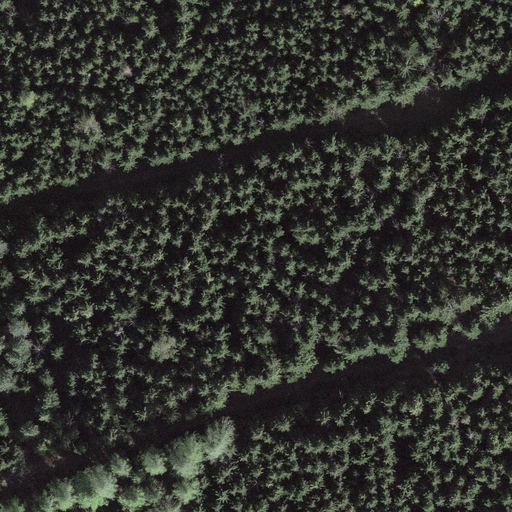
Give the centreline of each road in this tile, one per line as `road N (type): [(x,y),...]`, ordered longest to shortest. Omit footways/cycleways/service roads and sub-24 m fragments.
road 1 (track): [(0,482),(385,358),(511,330)]
road 2 (track): [(0,204),(511,69)]
